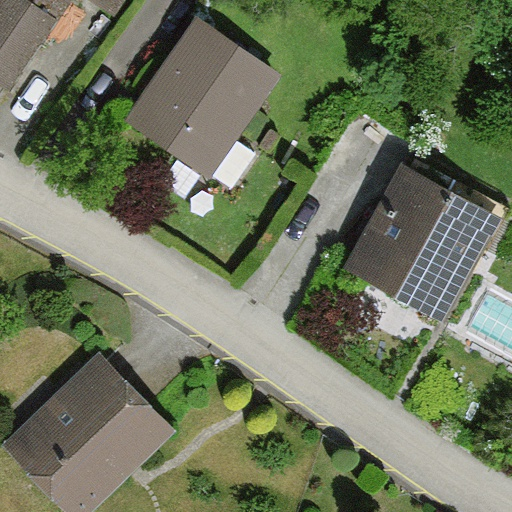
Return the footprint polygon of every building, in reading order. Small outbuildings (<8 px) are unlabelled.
[(62,17),(35,0),(0,0),(0,88),(12,96),(62,17)] [(89,0),(118,20),(131,0),(89,0)] [(286,71),(199,12),(122,122),(209,182),(286,71)] [(449,325),(503,210),(397,160),(343,276),(449,325)] [(66,511),(96,511),(179,429),(103,353),(5,451),(66,511)]
